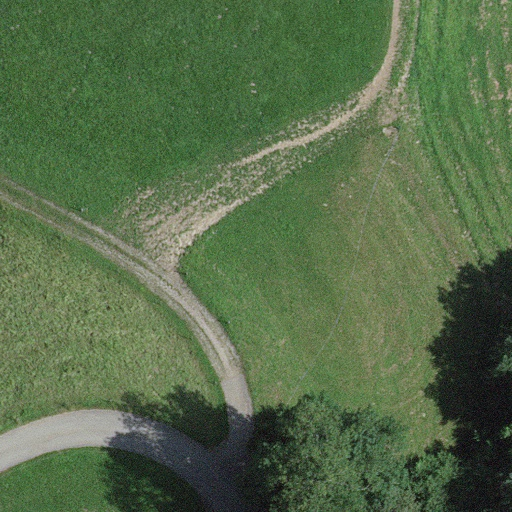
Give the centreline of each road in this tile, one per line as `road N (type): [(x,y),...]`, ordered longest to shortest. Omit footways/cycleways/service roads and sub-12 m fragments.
road 1 (track): [(213,480),(240,418),(228,363),(209,332),(158,276),(0,182)]
road 2 (track): [(0,454),(75,428),(140,434),(208,474),(235,511)]
